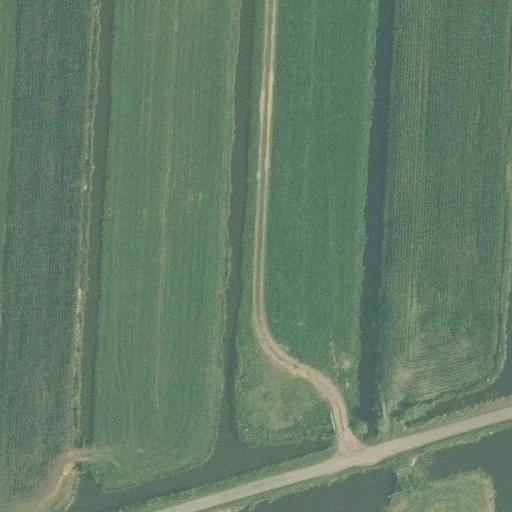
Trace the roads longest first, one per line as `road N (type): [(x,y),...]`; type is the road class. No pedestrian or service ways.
road 1 (track): [(334,456),(326,400),(263,341),(252,295),(268,0)]
road 2 (unclassified): [(162,511),(511,406)]
